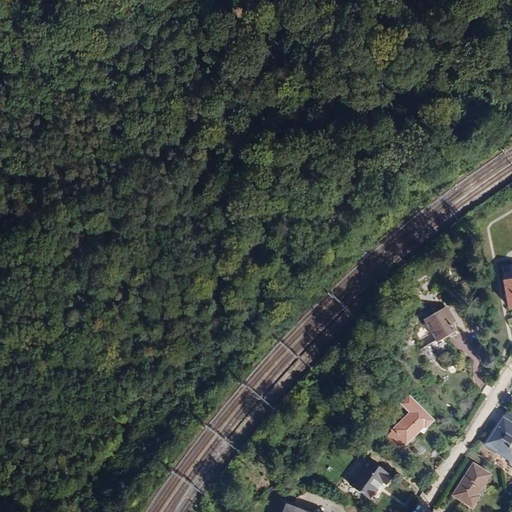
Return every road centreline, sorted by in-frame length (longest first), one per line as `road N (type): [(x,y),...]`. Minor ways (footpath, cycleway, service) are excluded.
road 1 (unknown): [(511,106),(230,303),(88,352),(0,362)]
road 2 (residential): [(423,511),(511,370)]
road 3 (track): [(0,64),(128,0)]
